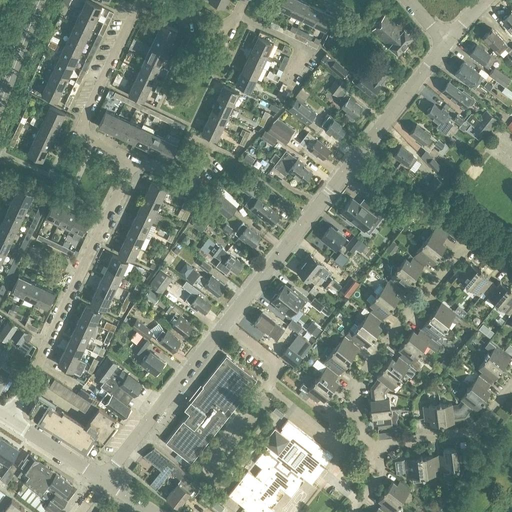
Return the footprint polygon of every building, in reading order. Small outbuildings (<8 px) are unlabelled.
[(96,20),(102,7),(86,0),(81,12),(96,20)] [(208,0),(208,1),(224,9),(228,0),(208,0)] [(290,15),(296,0),(281,0),(277,9),(290,15)] [(301,20),(309,5),(299,0),(296,0),(290,15),(301,20)] [(309,5),(301,20),(313,26),(321,10),(309,5)] [(321,10),(313,26),(325,32),(333,16),(334,14),(327,10),(326,12),(321,10)] [(81,12),(75,24),(91,32),(96,20),(81,12)] [(504,19),(502,21),(511,31),(511,12),(511,13),(508,16),(506,16),(504,18),(504,19)] [(385,16),(372,32),(390,47),(389,48),(398,55),(413,38),(404,30),(403,31),(385,16)] [(91,32),(75,24),(69,36),(85,43),(91,32)] [(156,36),(172,43),(178,31),(162,24),(156,36)] [(339,28),(334,25),(329,35),(340,40),(344,32),(338,29),(339,28)] [(492,29),(483,38),(495,50),(500,54),(508,47),(503,42),(504,41),(492,29)] [(69,36),(64,48),(80,55),(85,43),(69,36)] [(156,36),(151,47),(167,55),(172,43),(156,36)] [(252,49),(268,56),(273,44),(258,37),(257,38),(255,37),(252,43),(254,44),(252,49)] [(473,50),(469,55),(483,65),(488,69),(495,60),(490,56),(490,55),(477,45),(476,46),(475,45),(472,49),(473,50)] [(151,47),(145,59),(161,67),(167,55),(151,47)] [(64,48),(58,60),(74,67),(80,55),(64,48)] [(252,49),(247,61),(262,68),(266,59),(270,61),(272,58),(268,56),(252,49)] [(140,71),(155,78),(161,67),(145,59),(140,71)] [(328,65),(342,77),(348,71),(334,59),(328,65)] [(74,67),(58,60),(53,71),(69,79),(74,67)] [(247,61),(241,73),(257,80),(262,68),(247,61)] [(459,69),(479,84),(484,77),(480,74),(464,62),(459,69)] [(489,76),(505,87),(511,79),(495,68),(489,76)] [(356,76),(352,81),(372,97),(381,85),(380,85),(387,75),(379,69),(372,79),(365,73),(360,79),(356,76)] [(474,90),(479,84),(459,69),(455,75),(470,87),(471,87),(474,90)] [(53,71),(47,83),(63,91),(69,79),(53,71)] [(140,71),(134,83),(150,90),(155,78),(140,71)] [(267,77),(278,82),(281,76),(270,71),(267,77)] [(257,80),(241,73),(235,85),(251,92),(257,80)] [(338,78),(329,89),(337,95),(338,94),(342,98),(340,101),(344,104),(342,107),(347,112),(344,115),(351,121),(355,115),(356,116),(359,113),(358,111),(362,107),(355,102),(356,101),(351,96),(350,96),(342,90),(346,84),(338,78)] [(463,89),(461,91),(449,82),(442,92),(455,102),(456,102),(464,109),(468,103),(470,105),(472,104),(475,100),(475,97),(463,89)] [(63,91),(47,83),(42,95),(57,103),(63,91)] [(150,90),(134,83),(128,95),(144,102),(150,90)] [(223,86),(218,98),(234,105),(239,93),(223,86)] [(511,99),(511,92),(505,87),(501,92),(511,100),(511,99)] [(303,103),(310,94),(303,88),(295,97),(303,103)] [(285,90),(284,93),(281,100),(286,102),(290,93),(285,90)] [(234,105),(218,98),(212,110),(228,117),(234,105)] [(301,102),(297,99),(288,110),(307,125),(316,114),(301,102)] [(428,113),(427,114),(440,124),(436,129),(445,135),(452,125),(448,122),(451,117),(447,114),(448,113),(442,108),(441,110),(434,105),(431,109),(429,109),(428,111),(428,113)] [(50,107),(44,119),(59,126),(65,114),(50,107)] [(473,126),(485,135),(498,119),(486,109),(473,126)] [(212,110),(207,122),(222,129),(228,117),(212,110)] [(106,111),(98,127),(111,133),(118,117),(106,111)] [(454,121),(457,124),(460,126),(464,121),(457,116),(454,121)] [(118,117),(111,133),(122,138),(130,123),(118,117)] [(329,117),(321,126),(325,130),(330,135),(331,133),(338,139),(346,129),(333,119),(333,120),(329,117)] [(38,131),(54,138),(59,126),(44,119),(38,131)] [(222,129),(207,122),(201,134),(217,141),(222,129)] [(130,123),(122,138),(134,144),(142,128),(130,123)] [(273,124),(268,132),(285,144),(291,137),(273,124)] [(422,145),(421,147),(429,152),(434,146),(440,150),(438,152),(443,156),(449,148),(445,144),(444,145),(438,140),(438,141),(436,140),(431,135),(425,131),(417,126),(410,135),(416,139),(416,140),(422,145)] [(142,128),(134,144),(146,149),(153,134),(142,128)] [(242,130),(240,135),(243,137),(242,138),(247,140),(250,133),(245,131),(242,130)] [(38,131),(33,143),(48,150),(54,138),(38,131)] [(277,141),(265,132),(260,138),(273,147),(277,141)] [(316,141),(308,133),(305,138),(307,139),(302,145),(316,156),(317,155),(323,159),(330,150),(317,140),(316,141)] [(153,134),(146,149),(158,155),(165,139),(153,134)] [(165,139),(158,155),(170,161),(177,145),(165,139)] [(27,155),(43,162),(48,150),(33,143),(27,155)] [(401,147),(394,157),(406,166),(407,164),(412,167),(417,159),(413,156),(401,147)] [(429,152),(426,150),(421,156),(435,171),(442,166),(429,152)] [(286,151),(282,157),(308,178),(312,172),(304,166),(305,165),(298,159),(294,156),(293,157),(286,151)] [(251,164),(255,159),(247,153),(243,158),(251,164)] [(308,178),(282,157),(274,167),(285,176),(288,173),(295,178),(296,177),(304,183),(308,178)] [(446,184),(435,176),(424,189),(435,197),(446,184)] [(152,182),(146,194),(162,202),(167,189),(152,182)] [(255,196),(258,191),(247,183),(242,190),(251,198),(253,199),(255,196)] [(214,188),(237,207),(240,203),(217,184),(214,188)] [(18,187),(13,199),(29,207),(34,195),(18,187)] [(237,208),(218,192),(209,203),(228,219),(237,208)] [(141,206),(156,213),(162,202),(146,194),(141,206)] [(251,198),(245,205),(250,209),(265,222),(266,220),(272,224),(279,215),(258,199),(255,196),(253,199),(251,198)] [(13,199),(7,211),(23,219),(29,207),(13,199)] [(353,199),(342,213),(348,218),(346,220),(352,226),(354,223),(364,231),(372,222),(376,225),(384,215),(364,199),(360,205),(353,199)] [(54,203),(46,219),(58,224),(66,209),(54,203)] [(141,206),(135,218),(151,225),(156,213),(141,206)] [(59,225),(70,230),(78,214),(66,209),(59,225)] [(2,223),(17,230),(23,219),(7,211),(2,223)] [(394,212),(388,220),(400,229),(406,222),(394,212)] [(70,230),(82,236),(90,220),(78,214),(70,230)] [(192,225),(201,232),(209,223),(199,215),(192,225)] [(151,225),(135,218),(129,230),(145,237),(151,225)] [(2,223),(0,226),(0,236),(12,242),(17,230),(2,223)] [(243,224),(235,234),(239,237),(239,238),(246,243),(247,242),(253,246),(261,236),(247,226),(247,227),(243,224)] [(227,225),(223,230),(229,235),(233,230),(227,225)] [(331,227),(322,239),(336,250),(345,238),(331,227)] [(129,230),(124,242),(140,249),(145,237),(129,230)] [(422,243),(440,257),(440,256),(440,255),(446,246),(442,244),(446,239),(434,230),(424,243),(424,242),(422,243)] [(0,236),(0,250),(6,254),(12,242),(0,236)] [(354,236),(346,247),(353,253),(362,242),(354,236)] [(140,249),(124,242),(118,254),(134,261),(140,249)] [(393,242),(386,250),(392,255),(399,246),(393,242)] [(413,258),(424,267),(428,262),(432,265),(438,257),(439,257),(440,257),(422,243),(422,244),(423,245),(413,258)] [(227,273),(230,269),(236,273),(243,264),(231,255),(227,252),(227,253),(216,244),(209,252),(224,264),(221,268),(222,270),(226,273),(227,273)] [(113,255),(107,267),(123,275),(129,263),(113,255)] [(310,256),(304,264),(335,288),(338,290),(341,286),(334,281),(329,277),(331,275),(326,271),(327,270),(323,266),(310,256)] [(397,267),(415,282),(415,280),(414,279),(424,267),(413,258),(409,262),(406,259),(399,268),(398,267),(397,267)] [(204,261),(200,266),(207,272),(211,267),(204,261)] [(332,292),(335,288),(304,264),(298,272),(310,282),(311,281),(315,285),(317,284),(321,287),(323,285),(328,289),(332,292)] [(466,286),(466,288),(481,270),(479,270),(479,271),(471,264),(467,268),(463,264),(454,275),(455,276),(451,282),(455,286),(460,280),(466,285),(466,286)] [(123,275),(107,267),(102,279),(117,287),(123,275)] [(388,282),(399,291),(408,298),(412,292),(407,288),(413,281),(414,282),(415,282),(397,267),(397,269),(398,269),(388,282)] [(162,294),(173,279),(160,269),(149,285),(162,294)] [(193,269),(186,278),(196,285),(198,282),(217,297),(225,286),(212,276),(209,281),(193,269)] [(481,272),(481,270),(466,288),(467,288),(468,287),(476,294),(479,290),(484,294),(493,283),(480,272),(481,272)] [(24,298),(31,283),(19,277),(12,292),(24,298)] [(348,298),(360,284),(351,277),(340,291),(348,298)] [(102,279),(96,291),(112,298),(117,287),(102,279)] [(375,294),(394,309),(393,307),(399,298),(395,295),(399,291),(388,282),(383,288),(379,285),(374,292),(377,294),(375,294)] [(36,304),(43,288),(31,283),(24,298),(36,304)] [(495,305),(496,306),(510,289),(509,289),(508,289),(500,283),(497,286),(493,283),(484,294),(496,304),(495,305)] [(280,292),(279,293),(297,308),(300,310),(308,299),(294,288),(292,290),(285,285),(284,287),(282,286),(279,291),(280,292)] [(43,288),(36,304),(48,310),(55,294),(43,288)] [(144,295),(154,303),(159,297),(149,289),(144,295)] [(511,290),(510,289),(496,306),(497,306),(498,306),(510,316),(511,314),(511,292),(510,291),(511,290)] [(112,298),(96,291),(90,303),(106,311),(112,298)] [(198,296),(196,294),(193,292),(186,302),(190,305),(190,306),(197,311),(198,310),(204,314),(211,304),(198,295),(198,296)] [(288,318),(297,308),(279,293),(277,295),(276,294),(273,299),(274,300),(272,302),(279,307),(277,309),(288,318)] [(370,312),(381,321),(391,308),(392,309),(394,309),(375,294),(375,296),(376,297),(370,305),(373,308),(370,312)] [(315,298),(311,303),(320,311),(325,305),(315,298)] [(168,304),(163,310),(168,313),(173,307),(168,303),(168,304)] [(429,315),(448,330),(448,328),(447,327),(453,319),(457,322),(459,322),(462,318),(453,311),(442,303),(432,316),(431,315),(429,315)] [(80,318),(96,325),(101,313),(86,305),(80,318)] [(358,325),(376,339),(376,337),(375,337),(382,329),(378,326),(381,321),(370,312),(360,325),(359,325),(358,325)] [(263,313),(255,324),(267,333),(277,341),(285,330),(280,326),(275,322),(263,313)] [(175,322),(172,326),(185,337),(192,327),(185,321),(186,320),(180,316),(179,317),(175,314),(171,319),(175,322)] [(430,317),(420,330),(440,346),(443,341),(443,336),(441,335),(445,329),(446,330),(448,330),(429,315),(430,317)] [(80,318),(74,329),(90,336),(96,325),(80,318)] [(17,327),(8,320),(0,330),(0,338),(6,343),(17,327)] [(29,331),(36,334),(38,329),(32,326),(33,323),(28,320),(25,327),(29,331)] [(163,330),(160,333),(159,332),(156,335),(137,320),(132,327),(148,339),(151,335),(160,341),(160,342),(173,352),(180,342),(173,337),(174,335),(168,331),(167,333),(163,330)] [(292,320),(288,326),(297,333),(302,327),(292,320)] [(345,337),(360,348),(363,344),(367,347),(374,339),(376,339),(358,325),(358,326),(355,324),(350,330),(345,337)] [(483,324),(479,329),(490,337),(494,333),(483,324)] [(323,330),(318,326),(312,334),(317,338),(323,330)] [(20,328),(13,339),(22,345),(29,334),(20,328)] [(85,348),(90,336),(74,329),(69,341),(85,348)] [(406,339),(405,339),(423,354),(423,352),(422,351),(427,345),(435,352),(440,346),(420,330),(417,334),(413,332),(406,340),(406,339)] [(299,334),(288,347),(302,358),(312,345),(299,334)] [(332,349),(351,363),(350,362),(350,361),(360,348),(345,337),(335,349),(334,349),(332,349)] [(142,338),(133,350),(141,355),(150,343),(142,338)] [(421,364),(415,360),(420,353),(421,354),(423,354),(405,339),(405,341),(398,350),(402,353),(399,357),(416,371),(421,364)] [(69,341),(63,353),(79,360),(85,348),(69,341)] [(302,358),(288,347),(282,356),(295,367),(302,358)] [(484,358),(502,372),(502,371),(501,370),(511,357),(500,348),(497,353),(493,350),(486,358),(485,358),(484,358)] [(351,363),(332,349),(333,351),(327,360),(331,363),(327,367),(338,376),(348,363),(349,364),(351,363)] [(4,352),(0,358),(0,364),(2,367),(10,355),(4,352)] [(150,352),(142,364),(156,375),(164,363),(150,352)] [(79,360),(63,353),(58,365),(81,376),(87,364),(79,360)] [(234,411),(257,380),(227,356),(202,387),(203,388),(192,402),(191,401),(184,410),(189,414),(184,421),(178,428),(166,443),(178,453),(191,464),(221,426),(234,411)] [(99,368),(134,396),(142,386),(128,375),(128,376),(122,372),(119,376),(113,372),(118,365),(108,357),(99,368)] [(384,366),(383,367),(401,381),(401,379),(400,379),(406,372),(411,377),(416,371),(399,357),(395,362),(391,359),(385,367),(384,366)] [(502,372),(484,358),(484,359),(485,360),(478,368),(482,372),(479,376),(490,385),(500,372),(501,373),(502,372)] [(1,366),(0,367),(0,389),(8,379),(7,378),(11,373),(1,366)] [(338,376),(327,367),(317,380),(316,379),(315,379),(333,394),(333,392),(332,391),(339,383),(335,380),(338,376)] [(375,385),(372,389),(386,393),(390,387),(392,389),(399,381),(400,381),(401,381),(383,367),(383,368),(383,369),(377,377),(379,379),(375,384),(375,385)] [(123,419),(131,409),(127,406),(134,396),(99,368),(91,379),(100,386),(107,392),(100,401),(101,402),(105,405),(123,419)] [(490,385),(479,376),(469,388),(468,388),(467,388),(485,403),(485,401),(484,400),(490,392),(486,389),(490,385)] [(333,394),(315,379),(315,381),(316,381),(309,389),(303,384),(299,389),(305,394),(317,403),(320,399),(324,402),(331,393),(331,394),(333,394)] [(90,380),(82,389),(99,402),(106,392),(90,380)] [(485,403),(467,388),(467,390),(461,399),(462,400),(458,405),(465,416),(469,414),(470,414),(474,409),(476,410),(482,402),(483,403),(485,403)] [(371,412),(370,413),(393,411),(391,410),(390,410),(389,399),(387,399),(386,393),(372,389),(373,394),(372,394),(373,401),(370,401),(372,412),(371,412)] [(39,395),(38,397),(35,395),(35,396),(30,405),(33,407),(29,415),(93,457),(117,427),(116,426),(120,423),(99,409),(86,425),(63,410),(62,413),(54,408),(56,406),(39,395)] [(442,426),(439,403),(438,404),(439,405),(422,407),(424,422),(430,421),(431,426),(441,424),(441,425),(442,426)] [(465,416),(458,405),(452,406),(451,404),(441,405),(441,404),(439,403),(442,426),(443,425),(443,424),(454,423),(454,420),(460,420),(460,419),(465,416)] [(395,410),(393,411),(370,413),(371,414),(372,414),(373,425),(378,424),(379,430),(397,428),(396,420),(398,418),(398,413),(395,411),(395,410)] [(260,465),(263,468),(255,477),(248,471),(219,508),(224,511),(274,511),(275,511),(272,509),(278,502),(284,494),(279,490),(280,488),(292,497),(298,489),(304,481),(299,477),(300,475),(312,485),(318,476),(313,472),(321,463),(325,466),(333,456),(326,451),(330,447),(325,443),(321,447),(288,421),(279,432),(275,428),(263,443),(267,447),(255,463),(259,466),(260,465)] [(1,437),(0,439),(0,457),(9,444),(1,438),(2,438),(1,437)] [(9,444),(0,457),(0,458),(8,464),(18,449),(9,444)] [(132,471),(131,471),(156,491),(170,473),(176,465),(154,448),(144,456),(143,456),(143,457),(132,471)] [(444,455),(438,455),(440,470),(456,468),(456,469),(458,470),(459,468),(458,459),(456,459),(455,449),(443,450),(444,455)] [(175,458),(188,468),(191,464),(178,453),(175,458)] [(33,488),(48,468),(47,466),(45,466),(39,462),(39,461),(29,454),(24,462),(22,461),(18,467),(19,467),(14,474),(20,478),(25,471),(29,474),(25,481),(33,488)] [(422,457),(421,456),(423,479),(425,478),(424,476),(435,475),(434,471),(440,470),(438,455),(422,457)] [(423,479),(421,456),(420,457),(420,458),(397,461),(399,470),(396,474),(401,477),(402,474),(411,473),(412,478),(422,477),(422,478),(423,479)] [(193,478),(176,465),(170,473),(180,480),(177,484),(178,484),(166,499),(179,509),(179,508),(188,496),(192,499),(199,491),(189,483),(193,478)] [(50,471),(48,468),(33,488),(41,494),(46,487),(53,492),(54,491),(56,493),(45,508),(41,505),(44,502),(38,497),(38,496),(28,488),(22,497),(41,511),(57,511),(67,500),(76,488),(71,485),(72,485),(56,473),(51,469),(50,471)] [(7,471),(0,479),(0,480),(6,485),(14,476),(7,471)] [(214,481),(219,485),(225,477),(220,473),(214,481)] [(384,490),(402,504),(402,503),(401,502),(412,489),(400,480),(397,485),(393,482),(386,490),(385,490),(384,490)] [(382,504),(379,508),(383,511),(393,511),(400,504),(401,505),(402,504),(384,490),(384,492),(385,492),(378,501),(382,504)] [(26,511),(24,510),(25,510),(12,500),(5,508),(9,511),(7,511),(5,511),(4,510),(1,511),(26,511)]
